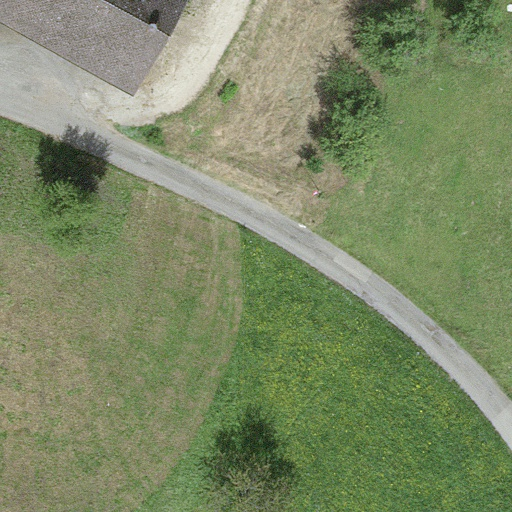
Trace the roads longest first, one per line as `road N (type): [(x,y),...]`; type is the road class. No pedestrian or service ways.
road 1 (track): [(511,437),(398,313),(276,217),(150,176),(0,112)]
road 2 (track): [(221,0),(214,23),(165,91),(117,112),(43,93),(11,114)]
